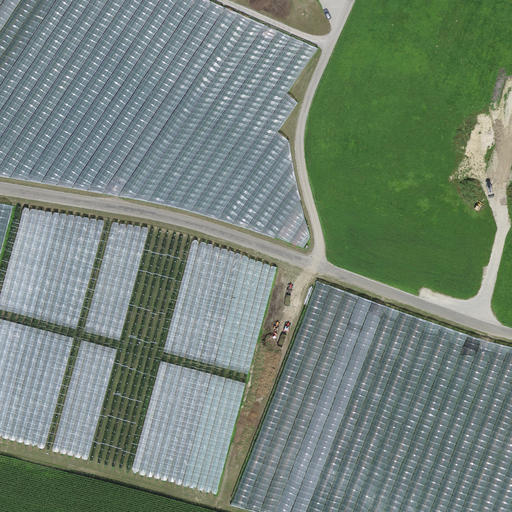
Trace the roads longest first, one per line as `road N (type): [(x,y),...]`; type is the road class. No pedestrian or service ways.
road 1 (unclassified): [(319,264),(153,213),(0,189)]
road 2 (residential): [(319,264),(301,136),(349,0)]
road 3 (unclassified): [(511,334),(319,264)]
